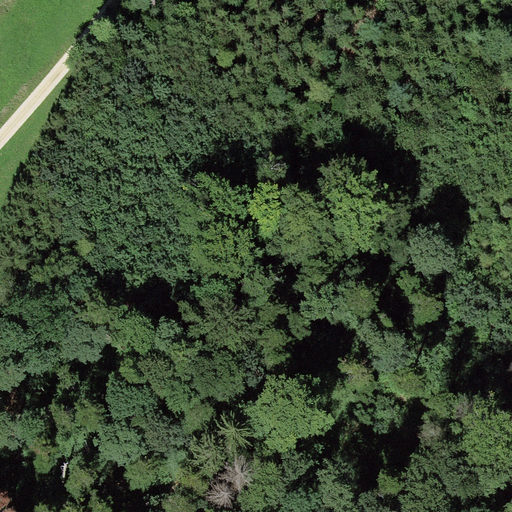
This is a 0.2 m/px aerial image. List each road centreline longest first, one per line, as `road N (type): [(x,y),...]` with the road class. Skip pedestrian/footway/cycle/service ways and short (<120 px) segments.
road 1 (track): [(405,0),(511,178)]
road 2 (track): [(116,0),(0,138)]
